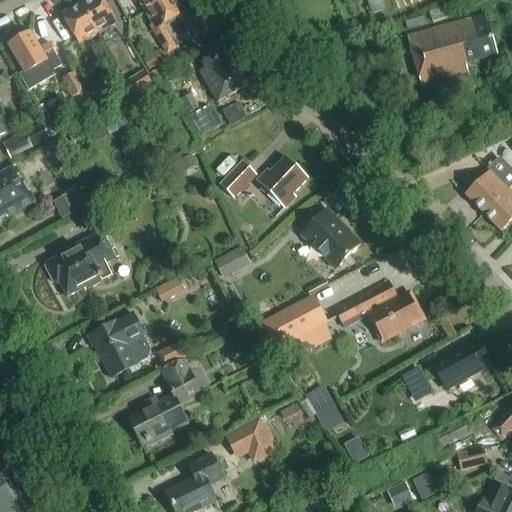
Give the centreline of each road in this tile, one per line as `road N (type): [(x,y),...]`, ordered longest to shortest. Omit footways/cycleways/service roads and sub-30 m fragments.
road 1 (residential): [(511,298),(412,195),(309,112),(226,0)]
road 2 (tertiary): [(86,511),(0,340)]
